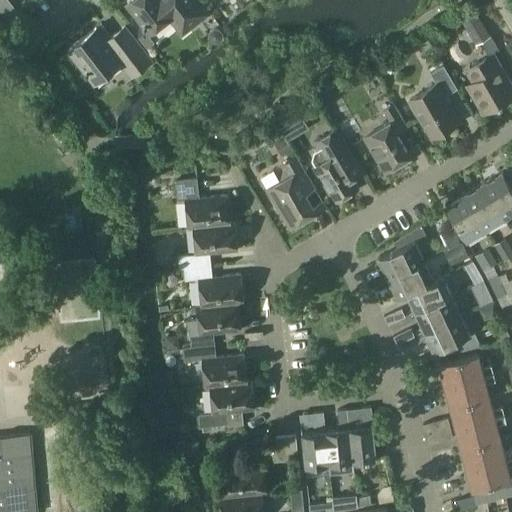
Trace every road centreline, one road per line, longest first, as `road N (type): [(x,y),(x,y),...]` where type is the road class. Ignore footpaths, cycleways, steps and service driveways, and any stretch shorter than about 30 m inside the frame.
road 1 (residential): [(399,387),(284,401),(268,271),(335,237)]
road 2 (residential): [(335,237),(511,133)]
road 3 (residential): [(399,387),(335,237)]
road 4 (residential): [(426,511),(399,387)]
